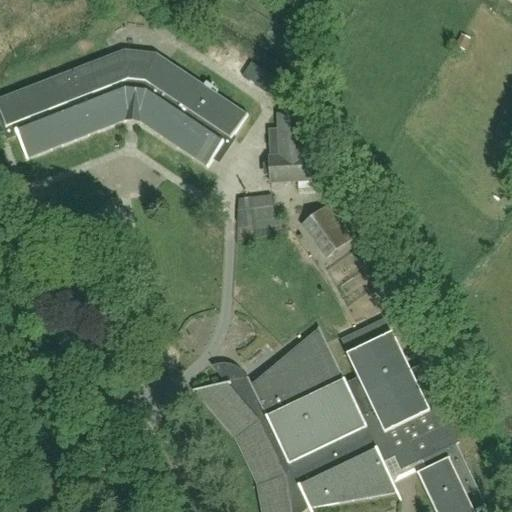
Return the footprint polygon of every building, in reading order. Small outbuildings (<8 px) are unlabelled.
[(469,41),(462,37),(457,48),(463,51),(469,41)] [(248,117),(167,63),(164,68),(154,62),(126,59),(115,63),(113,57),(0,101),(0,114),(10,139),(17,136),(28,163),(29,162),(29,161),(128,122),(129,113),(139,114),(138,123),(208,170),(224,146),(227,148),(248,117)] [(269,131),(270,156),(269,156),(270,182),(321,179),(319,154),(307,154),(305,114),(277,115),(277,131),(269,131)] [(348,241),(326,211),(306,226),(328,255),(328,256),(329,257),(330,256),(347,243),(348,243),(349,242),(348,241)] [(459,445),(422,366),(410,372),(392,335),(347,357),(359,382),(347,388),(319,329),(318,330),(319,332),(308,341),(307,340),(307,341),(307,342),(297,350),(296,350),(296,351),(286,360),(285,359),(285,360),(275,369),(274,369),(274,370),(264,378),(263,378),(263,379),(252,388),(248,379),(247,380),(246,378),(244,375),(242,373),(240,371),(238,370),(236,368),(233,367),(231,366),(228,366),(227,366),(225,365),(222,366),(219,366),(216,367),(215,367),(212,369),(227,386),(193,392),(193,394),(195,393),(200,398),(199,399),(200,399),(209,409),(208,409),(209,410),(210,410),(218,420),(218,421),(219,420),(227,430),(227,431),(228,431),(235,439),(234,440),(235,441),(235,440),(240,450),(240,451),(241,451),(246,463),(246,464),(247,464),(252,475),(252,476),(252,477),(253,476),(257,486),(257,488),(258,487),(260,498),(259,498),(260,499),(262,511),(305,511),(309,509),(309,511),(311,511),(310,510),(324,507),(324,508),(325,507),(338,505),(339,505),(339,504),(352,502),(354,502),(353,502),(367,499),(367,500),(368,499),(381,497),(382,497),(382,496),(396,494),(400,502),(401,501),(383,464),(395,458),(400,468),(402,472),(406,470),(417,465),(422,462),(426,471),(417,476),(417,477),(418,476),(418,477),(419,476),(423,484),(422,485),(423,486),(424,485),(428,494),(426,494),(427,495),(428,495),(432,503),(431,503),(431,504),(432,504),(436,511),(435,511),(491,511),(490,509),(487,510),(456,446),(459,445)]
